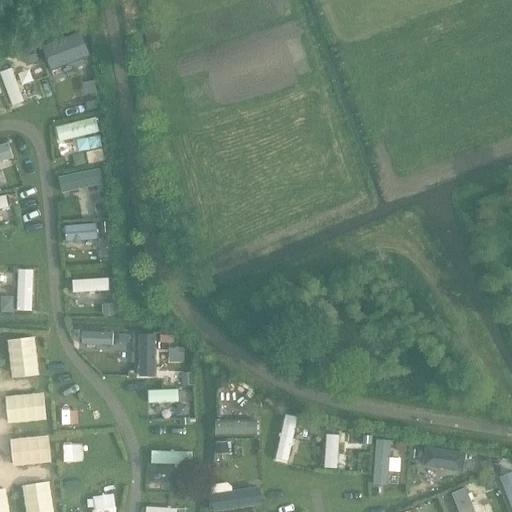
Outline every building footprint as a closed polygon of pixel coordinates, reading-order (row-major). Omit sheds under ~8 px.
[(160,41),(156,23),(142,27),(147,44),(160,41)] [(65,42),(54,44),(61,77),(72,75),(65,42)] [(36,54),(25,58),(28,66),(39,61),(36,54)] [(13,105),(26,100),(14,66),(1,70),(13,105)] [(95,100),(85,103),(87,111),(97,108),(95,100)] [(61,141),(99,130),(95,115),(57,126),(61,141)] [(0,161),(15,158),(11,141),(0,143),(0,161)] [(82,155),(74,157),(76,166),(85,164),(82,155)] [(60,174),(63,190),(104,183),(101,166),(60,174)] [(11,194),(0,195),(0,208),(1,222),(14,221),(11,194)] [(104,204),(96,206),(98,218),(107,216),(104,204)] [(66,239),(99,238),(98,222),(66,222),(66,239)] [(109,222),(101,223),(102,233),(110,233),(109,222)] [(36,268),(20,267),(18,310),(35,310),(36,268)] [(116,305),(103,306),(103,316),(116,315),(116,305)] [(158,333),(140,332),(139,374),(156,375),(158,333)] [(119,335),(119,343),(129,343),(130,335),(119,335)] [(160,335),(160,343),(173,344),(173,336),(160,335)] [(10,337),(12,375),(39,374),(37,336),(10,337)] [(183,360),(185,348),(171,346),(170,359),(183,360)] [(194,373),(183,374),(183,386),(194,385),(194,373)] [(226,379),(216,379),(216,387),(226,388),(226,379)] [(8,393),(8,420),(47,420),(46,393),(8,393)] [(62,419),(80,416),(78,398),(59,401),(62,419)] [(291,462),(298,414),(285,412),(278,460),(291,462)] [(258,435),(258,418),(217,418),(217,434),(258,435)] [(339,467),(341,433),(327,432),(325,466),(339,467)] [(50,433),(12,438),(15,464),(53,459),(50,433)] [(363,436),(363,444),(371,445),(371,437),(363,436)] [(376,437),(374,484),(391,484),(393,438),(376,437)] [(227,442),(215,443),(216,455),(228,454),(227,442)] [(396,442),(396,450),(406,451),(406,443),(396,442)] [(425,466),(465,469),(467,449),(426,447),(425,466)] [(194,462),(195,450),(153,449),(152,461),(194,462)] [(490,460),(482,463),(486,475),(494,472),(490,460)] [(511,470),(501,475),(511,506),(511,470)] [(492,477),(483,481),(487,491),(496,488),(492,477)] [(28,511),(55,511),(50,480),(23,484),(28,511)] [(171,482),(171,491),(184,491),(184,483),(171,482)] [(214,507),(263,506),(262,484),(213,485),(214,507)] [(477,511),(467,485),(452,491),(460,511),(477,511)] [(0,487),(0,511),(11,511),(6,486),(0,487)] [(95,501),(95,511),(114,511),(113,499),(95,501)]
